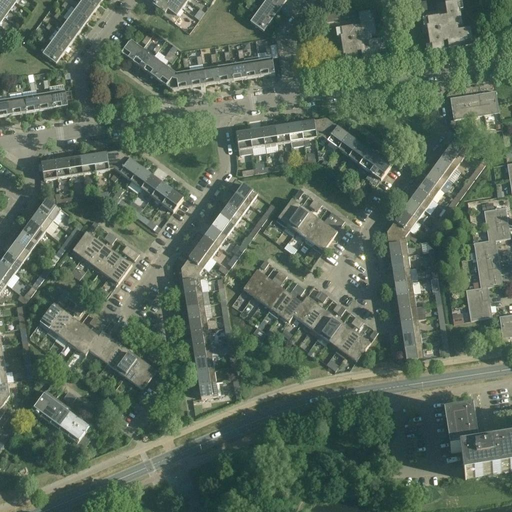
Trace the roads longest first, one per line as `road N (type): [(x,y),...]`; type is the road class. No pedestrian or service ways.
road 1 (residential): [(174,455),(298,406),(511,369)]
road 2 (residential): [(365,232),(438,130),(433,76)]
road 3 (residential): [(157,265),(221,181),(219,111)]
road 4 (residential): [(88,131),(80,67),(131,0)]
road 5 (residential): [(42,511),(174,455)]
road 6 (residential): [(294,99),(433,76)]
road 7 (residential): [(88,131),(219,111)]
road 8 (residential): [(365,232),(372,307),(332,277)]
road 9 (residential): [(393,402),(511,384)]
